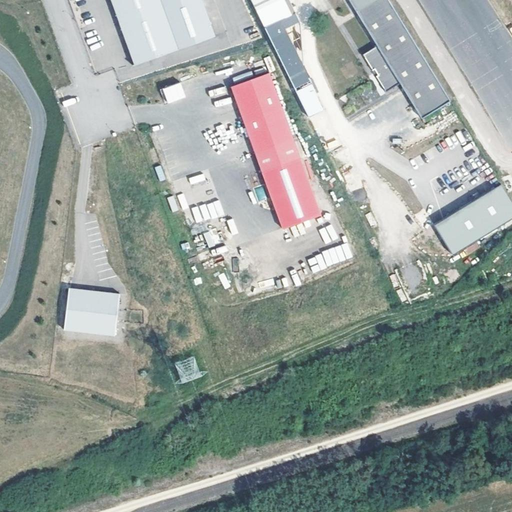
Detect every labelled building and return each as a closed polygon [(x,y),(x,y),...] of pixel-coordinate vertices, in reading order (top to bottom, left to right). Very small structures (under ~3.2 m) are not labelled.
[(180,47),(162,0),(113,0),(137,63),(180,47)] [(251,0),(269,35),(301,19),(291,0),(251,0)] [(424,119),(452,102),(389,0),(349,0),(378,46),(365,54),(387,91),(402,83),(424,119)] [(269,56),(264,58),(268,72),(274,70),(269,56)] [(511,149),(511,67),(501,74),(497,67),(487,74),(492,82),(476,92),(511,149)] [(293,139),(269,72),(231,86),(255,152),(293,139)] [(180,81),(162,88),(168,102),(186,96),(180,81)] [(454,258),(511,222),(511,205),(499,185),(433,226),(454,258)] [(208,247),(220,243),(215,229),(203,233),(208,247)] [(400,301),(406,300),(403,289),(397,290),(400,301)] [(68,292),(63,334),(114,340),(119,298),(68,292)] [(193,356),(174,363),(182,383),(201,376),(193,356)]
